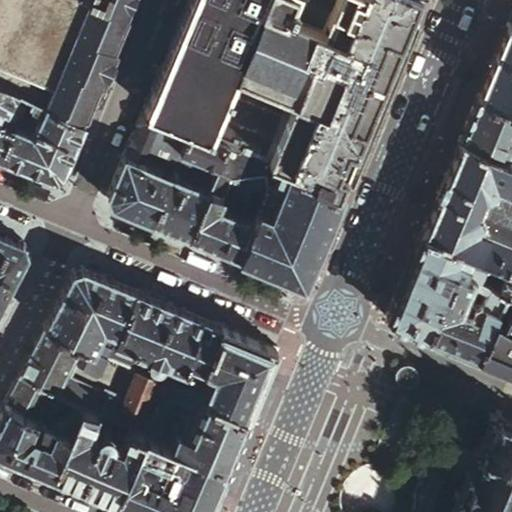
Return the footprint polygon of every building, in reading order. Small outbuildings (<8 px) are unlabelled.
[(47,101),(79,20),(45,4),(35,0),(0,0),(0,79),(28,93),(47,101)] [(79,20),(85,0),(46,0),(45,4),(79,20)] [(85,0),(79,20),(116,39),(119,33),(124,22),(129,9),(132,0),(85,0)] [(184,0),(182,7),(141,103),(157,110),(188,122),(226,137),(251,147),(289,163),(342,184),(355,153),(356,149),(358,146),(358,144),(359,142),(369,119),(376,102),(386,76),(417,0),(184,0)] [(492,50),(475,93),(511,108),(511,21),(505,19),(498,35),(492,50)] [(79,20),(47,101),(83,119),(116,39),(79,20)] [(25,99),(28,93),(0,79),(0,146),(12,120),(0,114),(0,103),(16,111),(23,115),(27,107),(23,105),(25,99)] [(73,143),(83,119),(47,101),(28,93),(25,99),(29,101),(28,104),(39,109),(29,129),(12,120),(0,146),(0,153),(13,159),(50,175),(62,170),(73,143)] [(466,113),(457,135),(511,158),(511,108),(475,93),(466,113)] [(0,114),(12,120),(16,111),(0,103),(0,114)] [(141,103),(134,122),(150,128),(157,110),(141,103)] [(173,156),(188,122),(157,110),(150,128),(134,122),(122,150),(168,169),(173,156)] [(226,137),(188,122),(173,156),(212,172),(226,137)] [(511,158),(457,135),(440,174),(419,226),(447,238),(459,243),(468,248),(487,258),(507,268),(509,270),(511,263),(511,158)] [(252,216),(237,252),(303,278),(310,261),(324,227),(334,203),(342,184),(289,163),(251,147),(226,137),(212,172),(207,185),(222,191),(229,174),(234,173),(264,169),(271,168),(285,174),(271,208),(258,202),(257,205),(252,216)] [(128,207),(149,216),(168,169),(122,150),(105,190),(112,200),(128,207)] [(168,169),(207,185),(212,172),(173,156),(168,169)] [(168,169),(149,216),(169,224),(188,231),(207,185),(168,169)] [(234,173),(236,190),(266,185),(264,169),(234,173)] [(207,185),(188,231),(213,242),(237,252),(252,216),(217,201),(222,191),(207,185)] [(252,216),(257,205),(232,195),(222,191),(217,201),(252,216)] [(382,315),(423,332),(450,265),(459,269),(468,248),(459,243),(455,252),(443,248),(447,238),(419,226),(391,292),(382,315)] [(3,232),(0,230),(0,301),(12,278),(26,249),(22,240),(3,232)] [(468,248),(459,269),(478,277),(487,258),(468,248)] [(487,258),(478,277),(498,286),(507,268),(487,258)] [(70,267),(42,322),(79,341),(90,347),(99,324),(115,329),(133,285),(106,274),(81,264),(70,267)] [(502,288),(498,286),(478,277),(459,269),(450,265),(423,332),(445,340),(475,353),(491,314),(501,292),(502,288)] [(507,268),(498,286),(502,288),(501,292),(511,297),(511,270),(509,270),(507,268)] [(182,306),(133,285),(115,329),(111,339),(124,344),(141,351),(140,353),(141,355),(142,357),(143,358),(145,359),(147,359),(148,359),(150,358),(152,358),(153,356),(181,368),(185,358),(202,365),(219,321),(182,306)] [(511,311),(511,297),(501,292),(491,314),(499,318),(504,309),(511,312),(511,311)] [(491,314),(475,353),(497,362),(511,367),(511,311),(511,312),(504,309),(499,318),(491,314)] [(199,393),(247,412),(257,389),(275,344),(248,333),(219,321),(202,365),(209,368),(199,393)] [(32,341),(17,370),(54,389),(64,370),(70,359),(79,341),(42,322),(32,341)] [(90,347),(104,354),(111,339),(115,329),(99,324),(90,347)] [(90,347),(79,341),(70,359),(93,371),(99,370),(107,355),(104,354),(90,347)] [(139,356),(141,351),(124,344),(122,349),(139,356)] [(175,383),(199,393),(209,368),(202,365),(185,358),(181,368),(153,356),(147,372),(156,375),(175,383)] [(408,375),(409,371),(409,369),(407,366),(404,365),(402,365),(398,366),(397,368),(396,371),(397,374),(399,376),(401,377),(404,377),(408,375)] [(116,418),(129,423),(135,426),(156,375),(147,372),(137,367),(125,397),(124,400),(116,418)] [(17,370),(7,389),(0,401),(0,448),(18,456),(50,470),(80,402),(54,389),(17,370)] [(64,370),(54,389),(80,402),(98,410),(116,418),(124,400),(125,397),(104,387),(102,390),(64,370)] [(135,426),(144,430),(154,434),(175,383),(156,375),(135,426)] [(154,434),(170,441),(176,427),(184,430),(199,393),(175,383),(154,434)] [(170,441),(226,465),(236,440),(247,412),(199,393),(184,430),(176,427),(170,441)] [(80,402),(50,470),(80,483),(114,498),(144,430),(135,426),(129,423),(121,442),(113,438),(113,435),(112,433),(107,430),(105,430),(102,430),(98,432),(90,428),(98,410),(80,402)] [(511,511),(511,419),(498,414),(499,409),(494,407),(492,412),(488,410),(486,414),(491,416),(478,446),(474,444),(472,449),(476,451),(469,467),(465,465),(463,470),(467,472),(460,489),(456,487),(454,493),(458,495),(450,511),(449,511),(446,511),(445,511),(511,511)] [(206,511),(214,495),(226,465),(170,441),(154,434),(144,430),(114,498),(147,511),(206,511)]
